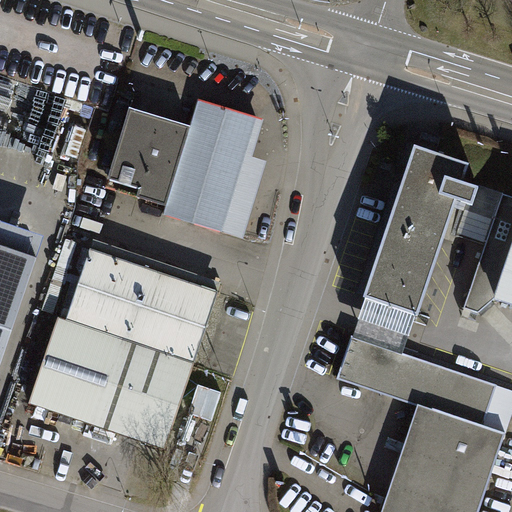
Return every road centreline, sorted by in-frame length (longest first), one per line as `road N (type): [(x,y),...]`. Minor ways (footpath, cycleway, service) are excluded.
road 1 (residential): [(223,511),(364,51)]
road 2 (secondary): [(364,51),(197,0)]
road 3 (secondary): [(511,95),(364,51)]
